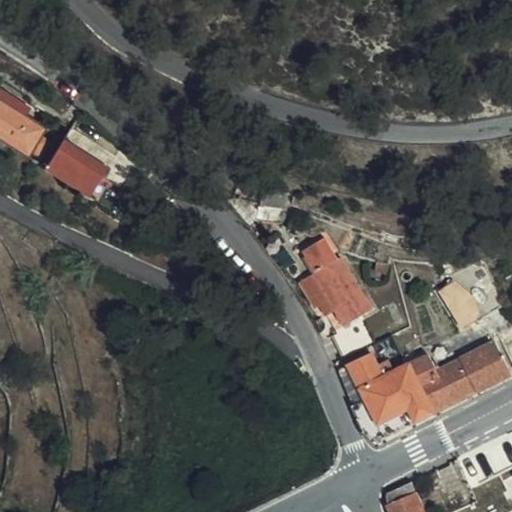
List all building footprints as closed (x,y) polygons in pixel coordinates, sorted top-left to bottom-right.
[(19,112),(0,101),(0,145),(30,162),(44,136),(22,124),(15,120),(19,112)] [(26,116),(19,112),(15,120),(22,124),(26,116)] [(110,172),(64,147),(48,176),(94,201),(102,186),(109,173),(110,172)] [(126,182),(109,173),(102,186),(118,195),(126,182)] [(138,189),(126,182),(118,195),(131,202),(138,189)] [(238,195),(224,197),(224,198),(248,228),(261,219),(279,225),(284,210),(238,195)] [(320,271),(315,274),(336,312),(345,327),(332,333),(346,357),(374,341),(361,318),(373,311),(344,259),(337,261),(325,240),(308,250),(320,271)] [(336,312),(315,274),(301,282),(314,308),(321,305),(327,316),(336,312)] [(477,298),(451,279),(438,291),(466,329),(471,325),(476,332),(488,324),(479,306),(474,301),(477,298)] [(435,412),(511,373),(511,368),(497,341),(437,371),(428,354),(407,363),(435,412)] [(372,353),(350,364),(366,398),(360,400),(366,414),(373,411),(386,437),(435,412),(407,363),(404,364),(382,373),(372,353)] [(350,364),(339,369),(353,403),(360,400),(366,398),(350,364)] [(360,400),(353,403),(361,422),(370,439),(375,441),(379,440),(386,437),(373,411),(366,414),(360,400)] [(416,496),(410,484),(387,495),(391,509),(416,496)] [(424,511),(416,496),(391,509),(391,510),(391,511),(424,511)]
